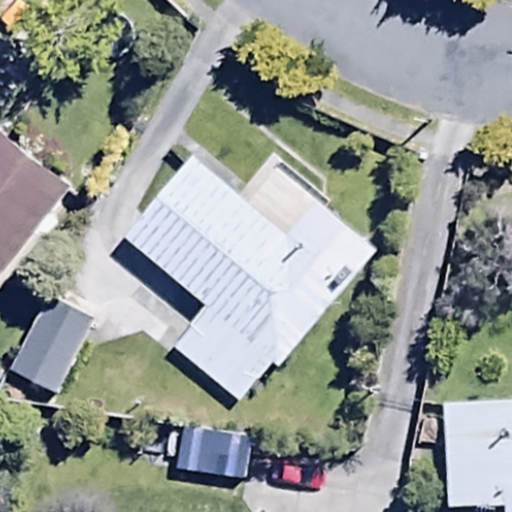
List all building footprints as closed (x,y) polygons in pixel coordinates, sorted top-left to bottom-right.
[(0,299),(73,210),(0,149),(0,299)] [(195,168),(128,249),(207,318),(174,355),(237,410),(270,373),(281,382),(383,266),(318,209),(285,247),(195,168)] [(48,312),(11,381),(49,402),(87,333),(48,312)] [(511,511),(511,412),(445,415),(448,511),(511,511)] [(182,447),(177,481),(231,489),(236,455),(182,447)]
